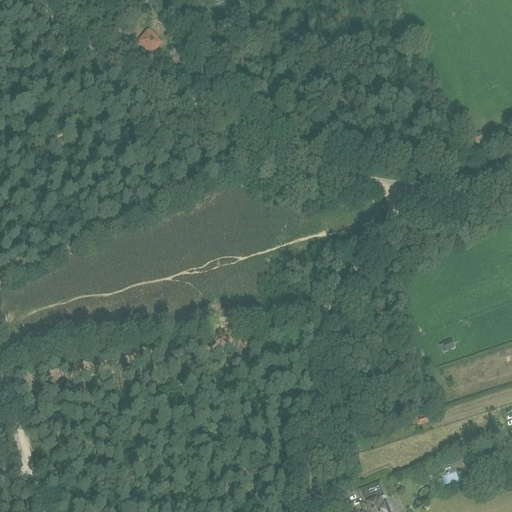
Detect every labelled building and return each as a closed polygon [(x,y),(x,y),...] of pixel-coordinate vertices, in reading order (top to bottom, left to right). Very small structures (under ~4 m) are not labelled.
[(152,54),(161,44),(157,40),(158,38),(149,31),(138,43),(152,54)] [(185,60),(189,56),(179,45),(175,48),(185,60)] [(475,145),(484,142),(480,133),(472,136),(475,145)] [(445,351),(454,348),(451,340),(443,343),(443,344),(439,345),(441,352),(445,350),(445,351)] [(425,413),(412,417),(414,426),(419,425),(419,426),(428,423),(425,413)] [(470,457),(460,460),(463,472),(474,469),(470,457)] [(462,478),(448,482),(451,492),(465,488),(462,478)] [(379,484),(368,488),(374,501),(363,505),(365,511),(389,511),(386,503),(382,505),(380,500),(385,498),(379,484)]
